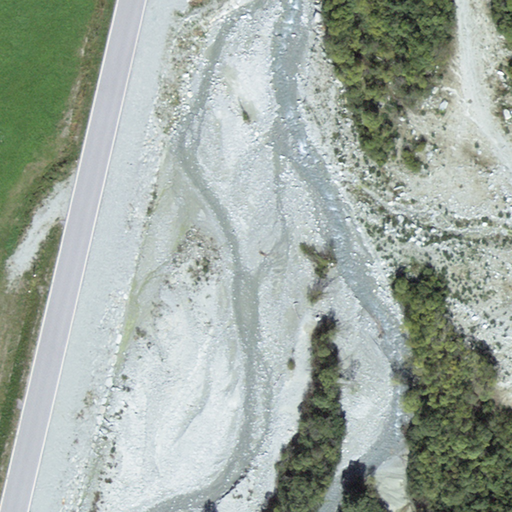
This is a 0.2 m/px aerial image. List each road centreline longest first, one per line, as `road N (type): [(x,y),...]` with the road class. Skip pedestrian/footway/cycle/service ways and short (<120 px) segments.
road 1 (tertiary): [(13,511),(130,0)]
road 2 (track): [(459,0),(472,62),(511,165)]
